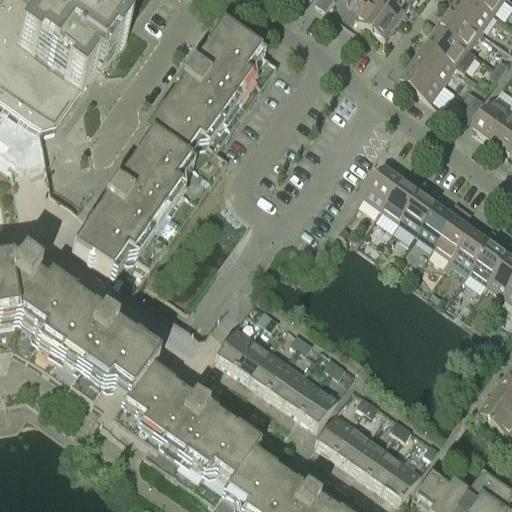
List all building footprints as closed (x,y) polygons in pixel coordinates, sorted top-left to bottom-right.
[(0,0),(0,140),(19,154),(14,159),(16,160),(17,167),(18,175),(43,171),(43,170),(41,156),(40,152),(38,140),(41,139),(50,138),(53,137),(70,114),(78,102),(86,91),(91,83),(93,81),(97,75),(98,75),(98,74),(108,60),(113,63),(125,46),(108,33),(119,17),(120,17),(115,14),(124,0),(0,0)] [(325,17),(334,4),(328,0),(321,0),(315,10),(325,17)] [(394,0),(372,0),(367,7),(397,29),(410,11),(394,0)] [(394,0),(410,11),(417,0),(394,0)] [(493,21),(463,0),(462,0),(450,17),(481,38),(493,21)] [(463,0),(493,21),(506,2),(503,0),(463,0)] [(397,29),(367,7),(354,26),(384,47),(397,29)] [(481,38),(450,17),(438,34),(468,56),(481,38)] [(468,56),(438,34),(425,52),(455,73),(468,56)] [(187,404),(214,366),(213,365),(223,351),(208,339),(203,345),(201,345),(197,346),(132,300),(147,280),(225,170),(214,161),(275,75),(218,35),(188,78),(182,74),(175,84),(181,88),(84,225),(49,200),(46,184),(20,188),(20,189),(19,189),(23,214),(0,246),(0,357),(10,356),(91,413),(107,390),(123,401),(128,404),(109,430),(139,451),(147,457),(142,465),(208,511),(318,511),(316,510),(320,504),(309,497),(305,503),(250,464),(257,453),(187,404)] [(412,69),(443,91),(455,73),(425,52),(412,69)] [(500,66),(494,74),(502,80),(507,71),(500,66)] [(443,91),(412,69),(399,88),(430,109),(443,91)] [(496,88),(502,80),(494,74),(488,82),(496,88)] [(469,97),(464,105),(469,109),(475,101),(469,97)] [(469,109),(477,115),(482,107),(475,101),(469,109)] [(472,135),(491,148),(511,118),(511,117),(494,104),(472,135)] [(471,123),(477,115),(469,109),(463,117),(471,123)] [(511,156),(511,118),(491,148),(509,161),(511,156)] [(363,204),(381,217),(403,187),(391,178),(394,174),(387,170),(363,204)] [(419,183),(418,191),(423,195),(428,189),(419,183)] [(381,217),(399,230),(423,195),(418,191),(415,195),(403,187),(381,217)] [(428,189),(423,195),(429,199),(436,195),(428,189)] [(429,199),(423,195),(399,230),(416,242),(438,212),(426,203),(429,199)] [(455,208),(453,216),(459,220),(463,214),(455,208)] [(450,221),(438,212),(416,242),(434,255),(459,220),(453,216),(450,221)] [(463,214),(459,220),(464,224),(471,220),(463,214)] [(464,224),(459,220),(434,255),(452,267),(473,237),(461,228),(464,224)] [(485,245),(473,237),(452,267),(469,280),(494,245),(488,241),(485,245)] [(498,239),(494,245),(499,249),(507,245),(498,239)] [(499,249),(494,245),(469,280),(487,292),(508,262),(496,253),(499,249)] [(511,264),(508,262),(487,292),(504,305),(511,294),(511,264)] [(255,328),(262,333),(269,323),(262,318),(255,328)] [(277,328),(269,323),(262,333),(270,338),(277,328)] [(214,366),(231,377),(252,348),(234,335),(223,351),(213,365),(214,366)] [(288,351),(296,356),(303,347),(295,341),(288,351)] [(310,352),(303,347),(296,356),(303,362),(310,352)] [(268,359),(252,348),(231,377),(247,389),(268,359)] [(285,371),(268,359),(247,389),(264,401),(285,371)] [(321,375),(329,380),(336,370),(328,365),(321,375)] [(343,376),(336,370),(329,380),(336,385),(343,376)] [(302,383),(285,371),(264,401),(281,413),(302,383)] [(297,425),(318,395),(302,383),(281,413),(297,425)] [(511,390),(504,385),(492,403),(511,417),(511,390)] [(336,407),(318,395),(297,425),(315,437),(336,407)] [(362,418),(369,409),(361,403),(354,413),(362,418)] [(509,443),(511,438),(511,417),(492,403),(479,421),(509,443)] [(376,414),(369,409),(362,418),(369,424),(376,414)] [(330,464),(352,434),(334,421),(312,451),(330,464)] [(395,442),(402,432),(395,427),(388,437),(395,442)] [(402,432),(395,442),(403,447),(410,438),(402,432)] [(347,475),(368,445),(352,434),(330,464),(347,475)] [(364,487),(385,457),(368,445),(347,475),(364,487)] [(421,461),(429,466),(430,467),(436,457),(428,451),(421,461)] [(380,499),(401,469),(385,457),(364,487),(380,499)] [(401,469),(380,499),(398,511),(419,482),(401,469)] [(428,483),(409,510),(410,511),(507,511),(511,506),(479,483),(462,507),(428,483)]
